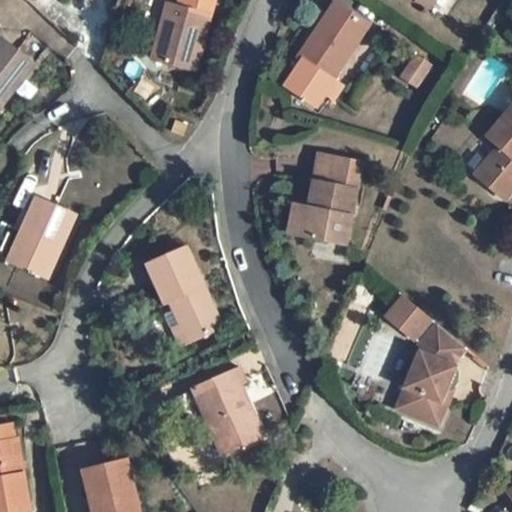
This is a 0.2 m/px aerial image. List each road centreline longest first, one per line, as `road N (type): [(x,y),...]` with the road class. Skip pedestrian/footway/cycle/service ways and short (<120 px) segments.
road 1 (residential): [(178,165),(109,248),(73,320),(70,401)]
road 2 (residential): [(233,157),(254,301),(298,385)]
road 3 (residential): [(178,165),(109,97),(58,112),(19,150)]
road 4 (residential): [(416,497),(459,477),(483,446),(511,363)]
road 5 (residential): [(278,0),(241,82),(233,157)]
road 6 (residential): [(312,407),(340,445),(416,497)]
